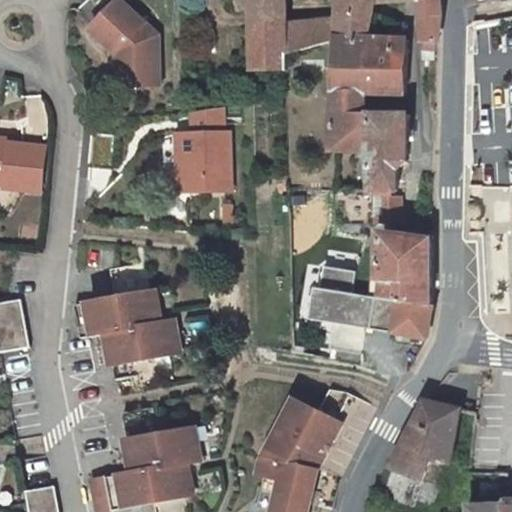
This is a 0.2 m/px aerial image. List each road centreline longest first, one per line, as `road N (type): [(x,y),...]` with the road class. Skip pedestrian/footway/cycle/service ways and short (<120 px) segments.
road 1 (residential): [(75,511),(44,341),(69,115),(36,59)]
road 2 (tertiary): [(453,0),(449,337)]
road 3 (tertiary): [(449,337),(387,431),(352,511)]
